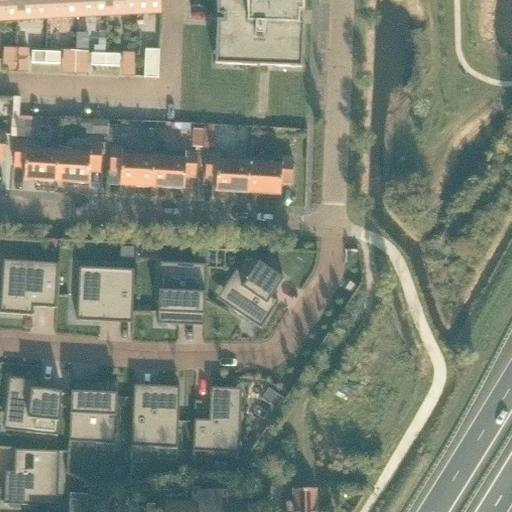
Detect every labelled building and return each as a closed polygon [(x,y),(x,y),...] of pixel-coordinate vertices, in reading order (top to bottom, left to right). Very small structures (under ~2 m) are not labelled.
[(0,0),(0,21),(17,21),(15,0),(0,0)] [(15,0),(17,21),(47,19),(45,0),(15,0)] [(45,0),(47,19),(77,18),(75,0),(45,0)] [(75,0),(77,18),(107,17),(105,0),(75,0)] [(105,0),(107,17),(137,15),(135,0),(105,0)] [(135,0),(137,15),(161,14),(159,0),(135,0)] [(216,22),(215,66),(258,67),(301,69),(303,25),(299,25),(299,13),(303,12),(302,0),(215,0),(217,17),(221,17),(221,22),(216,22)] [(159,51),(145,50),(144,78),(158,79),(159,51)] [(141,76),(141,54),(128,54),(127,76),(141,76)] [(46,67),(46,55),(32,55),(32,66),(46,67)] [(46,55),(46,67),(60,67),(60,55),(46,55)] [(106,69),(106,57),(92,57),(92,69),(106,69)] [(106,57),(106,69),(119,69),(120,58),(106,57)] [(12,102),(0,100),(0,111),(12,113),(12,102)] [(11,135),(24,136),(25,121),(11,120),(11,135)] [(90,125),(89,139),(104,140),(105,126),(90,125)] [(143,143),(154,144),(155,130),(143,130),(143,143)] [(264,134),(251,134),(251,147),(263,147),(264,134)] [(57,182),(58,152),(35,151),(35,148),(27,146),(27,142),(16,141),(15,167),(25,167),(24,180),(57,182)] [(155,143),(154,155),(163,157),(165,144),(155,143)] [(58,152),(57,182),(88,184),(89,172),(99,172),(101,145),(90,144),(89,154),(68,153),(68,150),(59,148),(58,152)] [(152,188),(153,158),(132,157),(132,154),(122,152),(123,148),(112,148),(110,173),(120,173),(119,186),(152,188)] [(154,158),(153,158),(152,188),(185,190),(185,178),(195,178),(197,154),(186,153),(185,160),(163,159),(163,157),(154,155),(154,158)] [(247,194),(249,165),(226,163),(227,160),(218,158),(218,155),(208,155),(206,179),(216,180),(215,192),(247,194)] [(250,165),(249,165),(247,194),(280,196),(281,184),(291,185),(293,160),(282,160),(282,167),(259,165),(260,161),(250,160),(250,165)] [(283,280),(246,255),(229,281),(239,287),(226,306),(261,330),(278,303),(271,298),(283,280)] [(3,272),(0,310),(0,314),(33,317),(33,308),(55,309),(58,265),(28,263),(27,273),(3,272)] [(178,272),(160,271),(157,325),(179,326),(179,315),(204,316),(206,266),(179,265),(178,272)] [(79,279),(77,322),(110,323),(110,314),(132,315),(134,271),(103,269),(103,280),(79,279)] [(40,382),(9,378),(5,420),(27,422),(26,434),(57,437),(62,393),(39,391),(40,382)] [(96,396),(71,395),(69,445),(96,446),(96,439),(115,439),(117,385),(96,384),(96,396)] [(158,398),(133,397),(131,448),(158,449),(159,441),(177,442),(180,388),(158,387),(158,398)] [(209,421),(194,421),(193,453),(239,455),(241,407),(235,407),(236,390),(210,389),(209,421)] [(59,452),(15,451),(14,473),(5,473),(4,505),(47,507),(48,483),(58,483),(59,452)] [(315,511),(315,491),(293,491),(293,504),(286,504),(286,511),(315,511)] [(263,511),(264,503),(226,504),(225,492),(192,493),(192,506),(192,511),(263,511)] [(113,511),(132,511),(133,501),(114,500),(113,511)]
